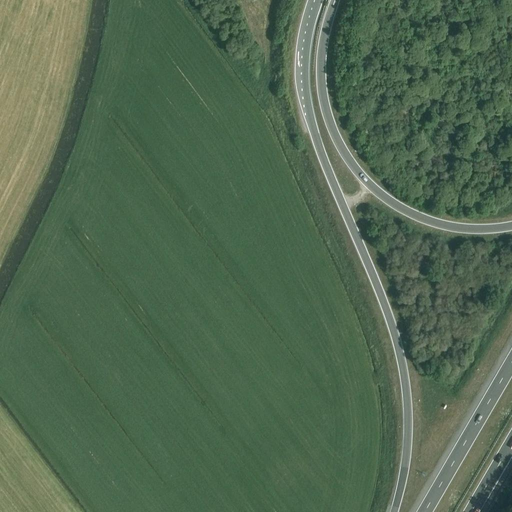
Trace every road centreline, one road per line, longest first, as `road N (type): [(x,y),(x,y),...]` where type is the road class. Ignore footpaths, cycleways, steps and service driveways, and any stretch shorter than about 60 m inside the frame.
road 1 (motorway): [(317,0),(303,66),(306,104),(386,310),(406,388),(406,453),(393,511)]
road 2 (motorway): [(511,225),(446,225),(420,216),(378,191),(352,163),(322,94),(321,49),(333,0)]
road 3 (motorway): [(511,362),(423,511)]
